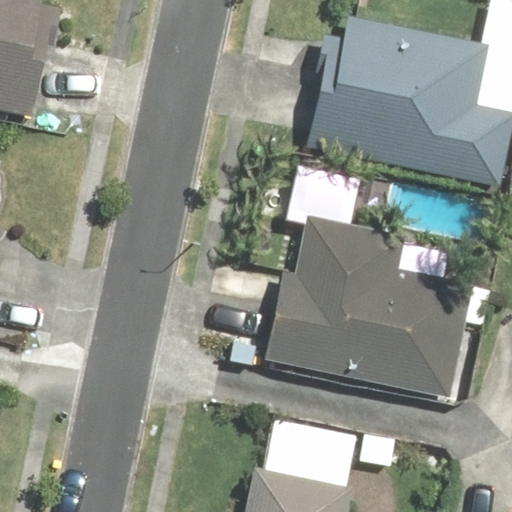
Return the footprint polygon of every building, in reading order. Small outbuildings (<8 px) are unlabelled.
[(0,0),(0,104),(44,113),(66,4),(51,1),(50,0),(0,0)] [(320,155),(505,186),(511,150),(511,0),(499,0),(494,37),(355,14),(352,32),(341,30),(320,155)] [(0,244),(6,218),(0,217),(0,198),(9,155),(0,152),(0,244)] [(291,265),(271,355),(454,394),(479,278),(405,263),(412,230),(315,209),(302,267),(291,265)] [(354,511),(360,483),(260,463),(250,511),(354,511)]
